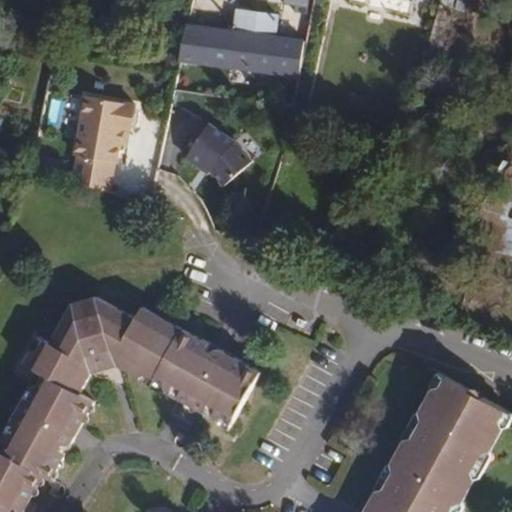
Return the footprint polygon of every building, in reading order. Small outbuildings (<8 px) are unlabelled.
[(454,0),(440,0),(439,6),(451,10),(454,0)] [(464,13),(466,0),(456,0),(454,10),(464,13)] [(451,10),(439,6),(429,41),(447,45),(452,30),(451,29),(452,26),(447,24),(451,10)] [(297,76),(305,40),(275,36),(278,14),(237,9),(234,31),(187,24),(180,62),(297,76)] [(449,46),(429,41),(425,53),(445,58),(449,46)] [(126,102),(86,97),(76,153),(78,153),(74,177),(111,190),(116,160),(119,160),(125,127),(132,128),(137,102),(126,100),(126,102)] [(211,120),(185,156),(208,171),(211,169),(224,184),(254,158),(237,137),(211,120)] [(500,197),(488,194),(485,211),(497,213),(500,197)] [(347,238),(362,214),(346,204),(331,228),(347,238)] [(511,216),(485,211),(476,250),(511,257),(511,216)] [(332,260),(347,238),(331,228),(318,249),(332,260)] [(89,316),(98,301),(97,300),(73,307),(89,316)] [(0,511),(23,511),(24,511),(24,509),(22,506),(21,505),(21,503),(22,501),(24,499),(32,496),(44,478),(51,482),(63,462),(61,450),(61,449),(62,448),(64,447),(67,447),(68,447),(70,446),(72,444),(74,442),(74,440),(75,438),(75,436),(74,434),(73,434),(72,433),(73,430),(74,428),(76,427),(77,426),(82,423),(95,404),(80,395),(97,366),(101,369),(103,370),(105,370),(107,369),(109,368),(111,367),(111,365),(112,364),(112,362),(114,362),(116,362),(117,363),(118,368),(137,378),(146,376),(166,387),(167,394),(179,401),(182,397),(192,402),(196,396),(202,399),(199,406),(205,410),(202,414),(215,421),(221,418),(234,425),(262,376),(227,357),(223,365),(205,354),(210,347),(201,342),(143,310),(136,321),(98,301),(89,316),(73,307),(50,344),(46,342),(40,353),(30,356),(26,363),(31,366),(41,372),(35,382),(26,384),(0,429),(0,511)] [(40,353),(46,342),(37,337),(29,349),(30,356),(40,353)] [(223,365),(227,357),(210,347),(205,354),(223,365)] [(35,382),(41,372),(31,366),(25,376),(26,384),(35,382)] [(166,387),(146,376),(137,378),(140,386),(158,396),(167,394),(166,387)] [(443,391),(449,382),(438,376),(432,386),(434,394),(443,391)] [(502,423),(507,414),(449,382),(443,391),(434,394),(422,416),(425,425),(414,443),(405,446),(393,466),(396,474),(385,494),(376,495),(366,511),(451,511),(456,503),(464,502),(476,481),(474,471),(484,454),(492,452),(505,430),(502,423)] [(511,428),(511,425),(511,416),(507,414),(502,423),(505,430),(511,428)] [(414,443),(425,425),(422,416),(414,418),(404,437),(405,446),(414,443)] [(234,425),(221,418),(215,421),(216,428),(228,436),(234,425)] [(493,460),(492,452),(484,454),(474,471),(476,481),(483,479),(493,460)] [(385,494),(396,474),(393,466),(386,469),(375,487),(376,495),(385,494)] [(464,511),(465,510),(464,502),(456,503),(451,511),(464,511)]
